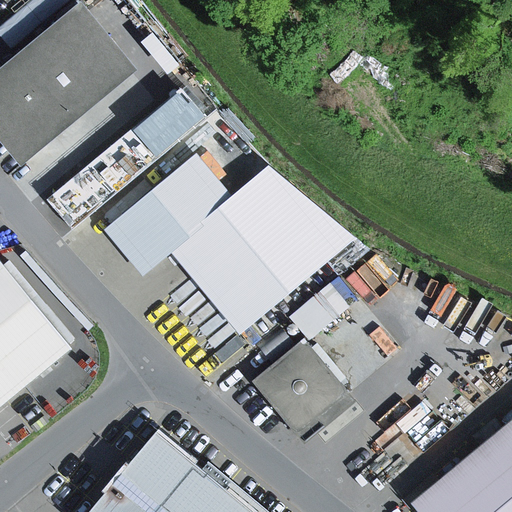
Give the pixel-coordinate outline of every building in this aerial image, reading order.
[(98,3),(0,81),(0,126),(33,168),(153,72),(98,3)] [(184,133),(162,111),(133,139),(155,161),(184,133)] [(190,141),(99,212),(150,276),(241,205),(190,141)] [(325,250),(342,273),(373,249),(356,227),(325,250)] [(0,409),(85,342),(0,236),(0,409)] [(314,338),(364,296),(344,273),(294,315),(314,338)] [(298,342),(250,380),(295,435),(343,396),(298,342)] [(259,511),(164,432),(97,511),(259,511)] [(511,511),(511,432),(425,501),(433,511),(511,511)]
